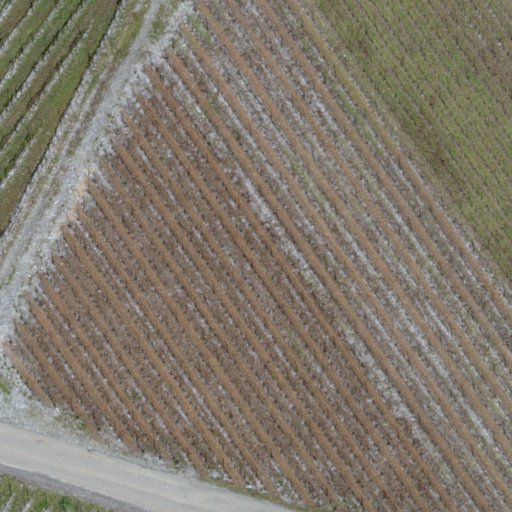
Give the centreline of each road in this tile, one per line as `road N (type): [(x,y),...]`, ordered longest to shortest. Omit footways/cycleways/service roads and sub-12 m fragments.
road 1 (track): [(157,0),(0,303)]
road 2 (residential): [(0,447),(192,511)]
